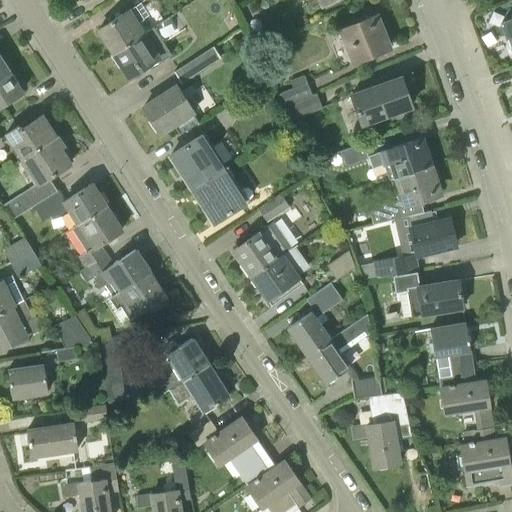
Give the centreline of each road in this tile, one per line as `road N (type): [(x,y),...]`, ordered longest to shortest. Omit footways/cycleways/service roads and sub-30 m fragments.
road 1 (residential): [(357,511),(25,0)]
road 2 (residential): [(511,237),(486,138),(431,0)]
